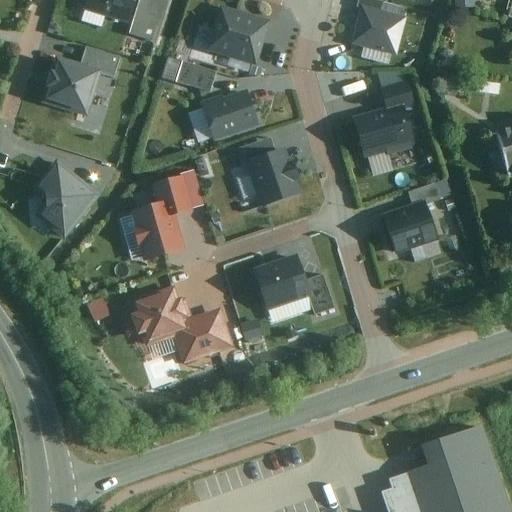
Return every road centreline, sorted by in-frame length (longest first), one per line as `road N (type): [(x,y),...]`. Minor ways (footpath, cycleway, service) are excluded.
road 1 (residential): [(324,7),(312,51),(313,96),(397,382)]
road 2 (residential): [(48,492),(104,483),(397,382)]
road 3 (tertiary): [(0,332),(39,426),(48,492)]
road 4 (residential): [(1,136),(44,0)]
road 5 (residential): [(397,382),(511,341)]
